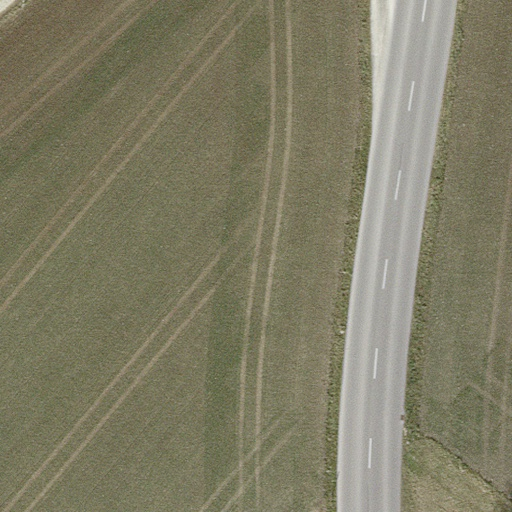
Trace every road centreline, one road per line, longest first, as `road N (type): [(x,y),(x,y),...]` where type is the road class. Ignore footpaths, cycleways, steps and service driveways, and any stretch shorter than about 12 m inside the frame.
road 1 (tertiary): [(426,0),(374,399),(372,511)]
road 2 (track): [(388,0),(401,158)]
